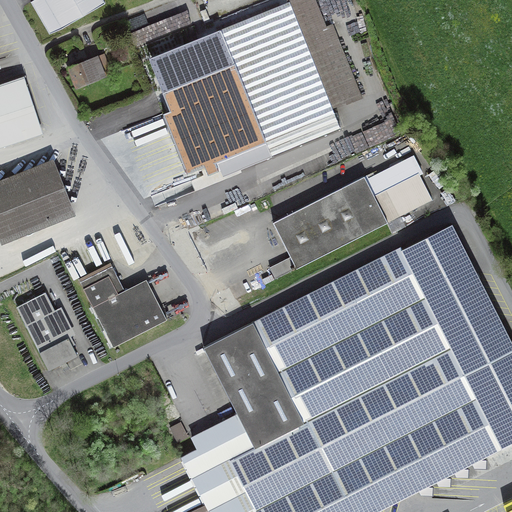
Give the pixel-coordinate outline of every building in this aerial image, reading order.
[(103,2),(101,0),(37,0),(33,3),(50,32),(103,2)] [(331,109),(361,97),(332,25),(325,28),(314,0),(292,0),(220,30),(221,32),(151,60),(170,112),(164,114),(188,172),(233,154),(238,168),(270,155),(271,156),(339,129),(331,109)] [(357,15),(362,13),(357,0),(356,0),(351,2),(357,15)] [(110,74),(102,55),(68,68),(76,87),(110,74)] [(23,77),(0,84),(0,137),(39,125),(23,77)] [(292,256),(270,268),(276,278),(291,270),(289,266),(295,263),(297,268),(431,200),(419,175),(422,173),(413,157),(368,180),(366,177),(275,223),(292,256)] [(48,217),(69,209),(53,167),(0,187),(0,237),(1,241),(48,223),(47,220),(49,219),(48,217)] [(203,347),(237,415),(176,446),(178,448),(209,511),(373,511),(511,441),(511,344),(451,225),(401,250),(400,247),(203,347)] [(112,347),(166,320),(150,288),(122,303),(108,276),(82,289),(112,347)] [(76,356),(44,292),(16,307),(48,370),(59,364),(61,367),(66,364),(65,362),(76,356)] [(173,434),(181,429),(178,423),(170,427),(173,434)]
